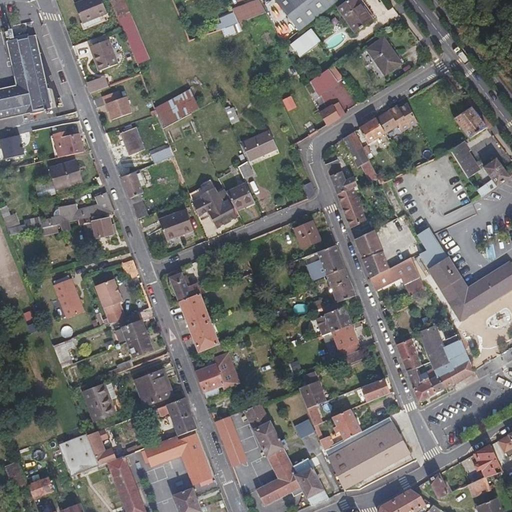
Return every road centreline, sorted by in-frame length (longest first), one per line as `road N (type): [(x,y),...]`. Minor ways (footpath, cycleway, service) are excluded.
road 1 (residential): [(147,271),(43,0)]
road 2 (residential): [(327,197),(434,466)]
road 3 (residential): [(239,511),(147,271)]
road 4 (residential): [(457,56),(322,140),(314,158),(327,197)]
road 5 (residential): [(327,197),(147,271)]
